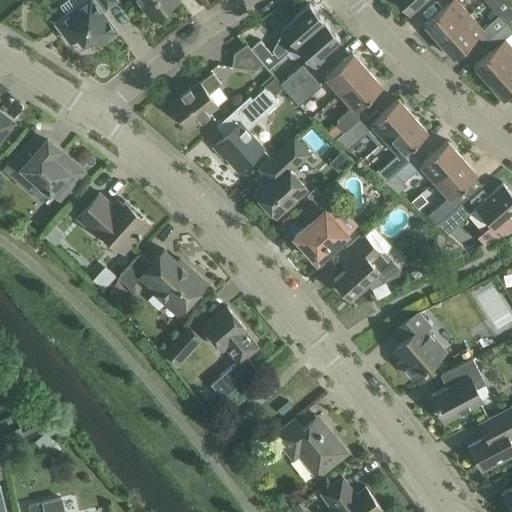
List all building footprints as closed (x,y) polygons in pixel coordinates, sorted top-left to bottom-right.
[(116,0),(84,0),(72,10),(56,22),(70,41),(74,38),(77,41),(80,43),(83,44),(87,44),(91,43),(94,41),(97,45),(116,30),(102,11),(116,0)] [(137,0),(151,17),(157,13),(162,14),(172,7),(173,1),(174,0),(137,0)] [(419,0),(398,0),(408,11),(419,0)] [(438,39),(469,12),(457,0),(448,0),(449,0),(423,23),(438,39)] [(502,0),(487,0),(494,8),(499,13),(506,22),(511,15),(511,7),(505,0),(502,0)] [(295,44),(296,45),(324,20),(309,3),(281,28),(282,29),(272,48),(274,51),(271,52),(260,39),(250,47),(263,62),(268,68),(295,44)] [(469,12),(438,39),(453,56),(468,43),(478,34),(484,42),(485,41),(491,36),(506,22),(499,13),(482,28),(469,12)] [(324,20),(296,45),(311,61),(339,36),(324,20)] [(474,64),(488,81),(511,60),(511,46),(504,38),(511,31),(511,29),(506,22),(491,36),(498,43),(474,64)] [(263,62),(250,47),(246,42),(234,52),(232,66),(255,69),(263,62)] [(325,75),(340,92),(367,68),(352,51),(325,75)] [(511,89),(511,60),(488,81),(503,98),(511,89)] [(289,92),(310,74),(301,63),(280,81),(289,92)] [(382,84),(367,68),(340,92),(351,104),(337,117),(337,123),(344,131),(365,112),(358,105),(382,84)] [(184,122),(188,127),(199,118),(200,120),(210,113),(208,111),(218,104),(209,92),(221,82),(212,71),(190,88),(189,86),(180,93),(181,95),(170,103),(173,108),(173,112),(174,116),(177,119),(180,121),(184,122)] [(310,74),(289,92),(298,103),(320,85),(310,74)] [(265,84),(275,94),(283,86),(274,76),(265,84)] [(278,101),(264,86),(252,97),(249,94),(216,125),(225,134),(213,145),(223,157),(225,155),(238,169),(263,146),(248,129),(278,101)] [(385,137),(412,114),(398,97),(380,112),(377,108),(368,116),(365,112),(344,131),(335,138),(347,148),(367,130),(378,143),(385,137)] [(0,138),(1,137),(13,121),(0,110),(0,138)] [(412,114),(385,137),(398,152),(374,172),(383,181),(395,170),(396,171),(410,158),(404,151),(427,130),(412,114)] [(7,165),(5,168),(28,188),(40,199),(49,190),(58,199),(71,185),(84,170),(62,150),(60,152),(56,148),(57,148),(47,139),(46,140),(44,139),(36,132),(20,151),(7,165)] [(276,216),(290,202),(307,187),(291,169),(309,152),(294,136),(259,168),(268,178),(253,191),(276,216)] [(410,158),(396,171),(403,179),(415,168),(421,175),(427,170),(435,180),(462,156),(447,139),(421,162),(414,155),(410,158)] [(462,156),(435,180),(448,195),(427,213),(436,223),(445,215),(461,201),(453,193),(476,173),(462,156)] [(357,160),(349,170),(359,178),(367,168),(357,160)] [(475,205),(479,210),(492,225),(511,208),(511,192),(503,181),(475,205)] [(316,260),(331,247),(348,232),(333,216),(342,208),(325,189),(301,211),(309,220),(293,235),(316,260)] [(123,251),(136,237),(149,223),(125,200),(121,204),(119,202),(115,202),(113,204),(99,191),(86,206),(77,216),(96,233),(99,229),(123,251)] [(445,215),(436,223),(444,233),(453,225),(445,215)] [(426,221),(416,222),(416,228),(420,232),(426,232),(426,221)] [(65,234),(54,223),(44,234),(55,245),(65,234)] [(475,232),(483,242),(496,236),(485,223),(475,232)] [(379,251),(365,236),(364,234),(345,251),(353,260),(333,278),(350,296),(366,282),(370,286),(399,271),(399,266),(386,251),(379,251)] [(178,313),(193,297),(206,282),(189,266),(186,269),(163,248),(151,262),(139,252),(117,276),(130,287),(141,276),(156,289),(154,291),(178,313)] [(103,288),(116,274),(105,264),(92,278),(103,288)] [(108,289),(118,298),(127,289),(117,279),(108,289)] [(212,318),(202,325),(220,347),(225,343),(239,360),(211,383),(223,397),(225,396),(255,369),(256,368),(245,355),(257,345),(243,328),(245,326),(227,305),(212,318)] [(424,369),(427,367),(427,366),(442,353),(431,340),(434,337),(427,329),(431,325),(419,311),(407,316),(396,326),(405,337),(394,346),(402,355),(398,359),(412,376),(422,367),(424,369)] [(163,351),(176,363),(200,336),(188,325),(163,351)] [(461,414),(470,409),(469,406),(482,399),(476,387),(483,383),(484,379),(472,357),(449,369),(455,381),(431,394),(437,407),(439,406),(446,418),(459,411),(461,414)] [(40,400),(29,405),(39,426),(49,421),(40,400)] [(481,468),(497,460),(501,461),(509,457),(511,453),(511,452),(511,442),(510,438),(511,436),(511,408),(510,405),(503,409),(485,418),(492,431),(468,443),(481,468)] [(314,477),(329,465),(345,453),(335,441),(338,439),(325,423),(322,425),(315,417),(302,427),(294,417),(274,434),(293,457),(296,455),(314,477)] [(46,430),(26,444),(36,458),(56,444),(46,430)] [(331,511),(379,511),(383,510),(365,486),(353,495),(349,489),(351,488),(342,476),(321,492),(334,509),(331,511)] [(511,511),(511,485),(502,491),(511,511)] [(64,511),(61,497),(28,504),(29,511),(64,511)] [(291,511),(305,511),(300,503),(290,510),(291,511)]
